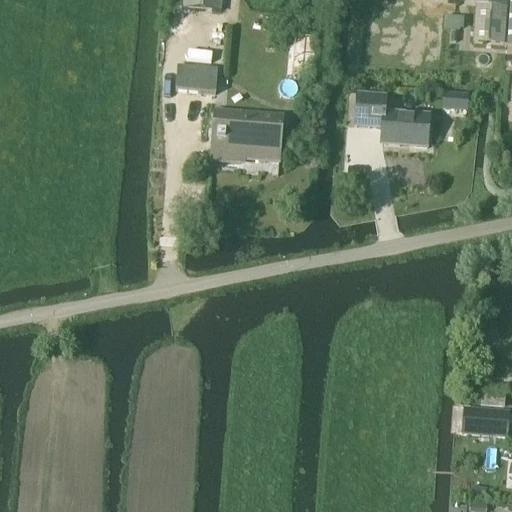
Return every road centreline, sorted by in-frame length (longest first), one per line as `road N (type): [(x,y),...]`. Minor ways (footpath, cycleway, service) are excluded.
road 1 (unclassified): [(0,323),(511,226)]
road 2 (track): [(43,511),(57,381),(45,315)]
